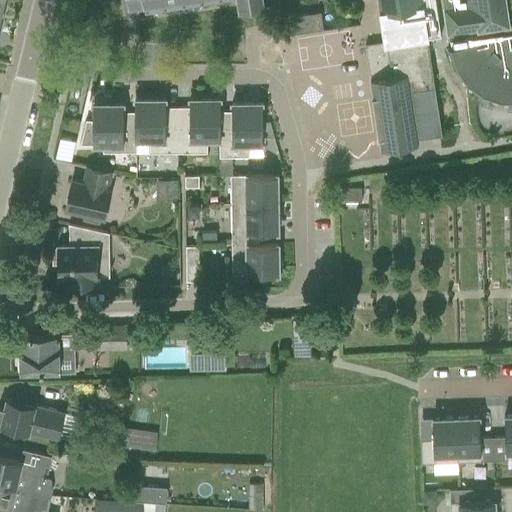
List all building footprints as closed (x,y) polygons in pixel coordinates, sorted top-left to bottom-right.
[(128,0),(130,4),(131,10),(135,9),(134,7),(133,8),(132,4),(144,2),(145,6),(143,6),(143,8),(146,8),(147,12),(148,12),(148,11),(164,8),(165,10),(167,9),(166,8),(183,5),(183,7),(185,6),(185,5),(186,4),(187,8),(201,6),(200,2),(201,2),(201,4),(203,4),(203,2),(215,0),(219,0),(220,1),(222,1),(221,0),(238,0),(239,6),(265,3),(264,0),(128,0)] [(378,0),(385,43),(385,44),(428,38),(422,0),(378,0)] [(443,0),(448,34),(449,34),(451,47),(448,48),(454,68),(466,84),(482,96),(501,103),(511,102),(511,24),(509,25),(505,0),(443,0)] [(324,29),(321,12),(270,20),(274,37),(290,35),(291,35),(307,32),(308,32),(324,29)] [(70,20),(68,31),(82,34),(84,23),(70,20)] [(385,44),(385,43),(377,44),(377,42),(366,44),(372,84),(374,84),(375,92),(373,92),(381,149),(402,146),(401,140),(442,134),(428,38),(385,44)] [(135,98),(135,111),(136,111),(136,139),(137,139),(149,139),(149,153),(178,152),(178,106),(166,106),(166,98),(135,98)] [(208,139),(219,139),(220,139),(220,110),(221,110),(221,98),(190,98),(190,106),(178,106),(178,152),(208,152),(208,139)] [(232,110),(221,110),(220,110),(220,139),(219,139),(220,175),(231,175),(232,175),(232,156),(250,156),(250,143),(263,143),(263,102),(232,102),(232,110)] [(137,152),(137,139),(136,139),(136,111),(135,111),(124,111),(124,103),(93,103),(93,119),(86,119),(81,144),(103,144),(103,152),(137,152)] [(263,129),(263,138),(275,138),(270,121),(263,121),(263,129)] [(70,158),(74,140),(57,136),(53,154),(70,158)] [(149,177),(149,164),(137,164),(137,177),(149,177)] [(112,188),(109,187),(112,172),(87,166),(83,181),(73,179),(65,210),(84,214),(83,218),(100,222),(101,218),(104,219),(112,188)] [(278,203),(277,185),(274,185),(274,174),(232,175),(231,175),(231,203),(278,203)] [(185,186),(199,186),(199,175),(185,175),(185,186)] [(166,178),(166,198),(176,198),(176,178),(166,178)] [(362,201),(362,187),(342,187),(342,201),(362,201)] [(275,221),(278,220),(278,203),(231,203),(232,238),(260,238),(260,232),(275,231),(275,221)] [(199,217),(199,205),(187,205),(187,217),(199,217)] [(69,245),(65,245),(57,245),(58,249),(54,249),(54,263),(58,263),(58,267),(65,267),(66,285),(98,285),(98,277),(110,277),(109,233),(69,223),(69,245)] [(275,262),(279,262),(278,243),(260,244),(260,238),(232,238),(232,274),(276,273),(275,262)] [(187,281),(199,281),(199,245),(186,246),(187,281)] [(98,326),(98,342),(99,349),(127,348),(126,325),(98,326)] [(75,348),(83,348),(82,332),(20,334),(21,347),(23,347),(23,355),(21,355),(21,358),(18,360),(18,369),(21,371),(21,373),(60,372),(60,371),(76,371),(75,348)] [(226,351),(207,351),(207,370),(226,370),(226,351)] [(35,404),(28,402),(8,397),(6,406),(0,405),(0,424),(28,431),(59,438),(65,412),(35,404)] [(507,452),(511,451),(511,414),(505,415),(505,436),(493,436),(494,460),(508,460),(507,452)] [(422,463),(458,461),(456,416),(433,417),(433,438),(421,438),(422,463)] [(480,416),(456,416),(458,461),(494,460),(493,436),(480,436),(480,416)] [(158,431),(122,426),(120,444),(155,449),(158,431)] [(0,484),(43,495),(52,495),(53,489),(51,478),(47,477),(52,456),(23,449),(20,461),(0,455),(0,484)] [(263,509),(263,483),(249,483),(249,508),(263,509)] [(41,511),(47,508),(49,497),(52,497),(52,495),(43,495),(0,484),(0,511),(41,511)] [(135,501),(143,501),(166,503),(167,487),(136,485),(135,501)] [(450,511),(495,511),(495,500),(474,500),(474,488),(450,489),(450,511)] [(423,490),(423,504),(434,503),(437,500),(436,490),(423,490)] [(142,511),(143,503),(137,502),(96,499),(95,511),(142,511)]
